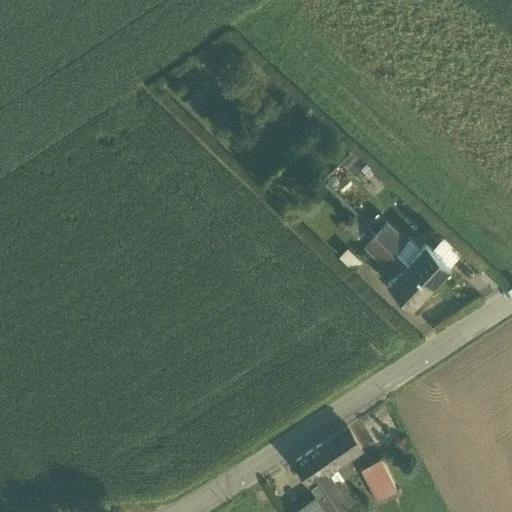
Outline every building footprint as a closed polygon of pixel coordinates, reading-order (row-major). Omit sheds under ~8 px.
[(394,252),(370,229),(370,230),(353,215),(344,225),(384,263),(394,252)] [(370,229),(394,252),(404,241),(384,223),(378,229),(374,225),(370,229)] [(406,262),(417,250),(406,239),(404,241),(394,252),(406,262)] [(406,262),(432,286),(449,267),(424,243),(417,250),(406,262)] [(383,264),(395,275),(406,262),(394,252),(384,263),(383,264)] [(432,286),(406,262),(395,275),(387,283),(413,306),(432,286)] [(336,465),(347,458),(362,448),(347,426),(321,443),(336,465)] [(329,471),(336,465),(321,443),(295,461),(310,483),(329,471)] [(347,458),(336,465),(342,474),(339,476),(341,479),(355,470),(352,464),(353,463),(350,458),(348,459),(347,458)] [(382,458),(362,468),(378,500),(397,490),(382,458)] [(319,496),(337,483),(329,471),(310,483),(319,496)] [(337,511),(351,503),(337,483),(319,496),(312,500),(320,511),(337,511)] [(320,511),(312,500),(293,511),(320,511)]
